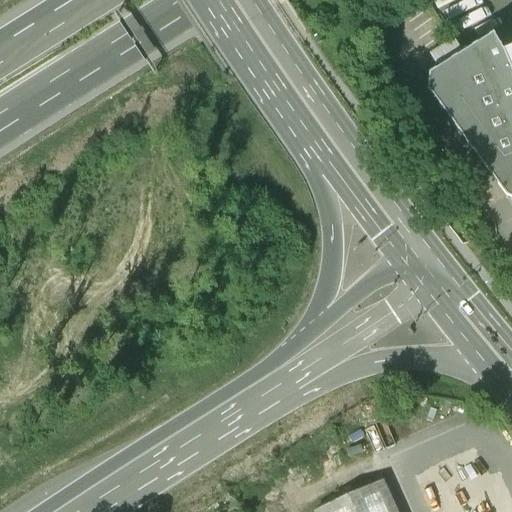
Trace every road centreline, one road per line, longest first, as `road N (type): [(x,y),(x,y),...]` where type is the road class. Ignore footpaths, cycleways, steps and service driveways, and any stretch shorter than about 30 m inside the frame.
road 1 (motorway): [(306,339),(32,511)]
road 2 (motorway): [(269,397),(356,369),(421,360),(511,384)]
road 3 (motorway): [(309,111),(331,247),(306,339)]
road 4 (motorway): [(0,112),(178,0)]
road 5 (motorway): [(93,511),(269,397)]
road 6 (motorway): [(269,397),(433,278)]
road 7 (secondary): [(309,111),(412,251)]
road 8 (motorway): [(412,251),(306,339)]
road 9 (secondary): [(234,0),(309,111)]
road 10 (secondary): [(433,278),(511,373)]
road 11 (motorway): [(102,0),(0,64)]
